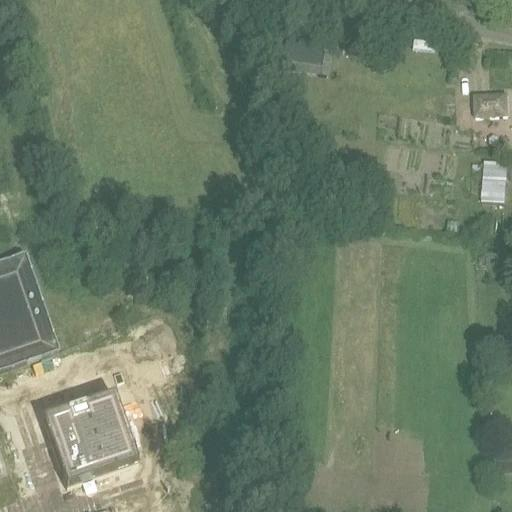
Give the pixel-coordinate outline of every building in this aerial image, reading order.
[(319,83),(319,80),(322,60),(306,58),(305,62),(297,61),(295,77),(303,79),(303,80),(319,83)] [(509,120),(508,98),(476,100),(477,122),(509,120)] [(507,208),(510,165),(486,164),(486,167),(472,166),(471,193),(470,193),(469,199),(483,200),(482,206),(507,208)] [(0,375),(58,355),(24,258),(0,266),(0,375)] [(511,453),(496,456),(499,479),(511,477),(511,453)]
